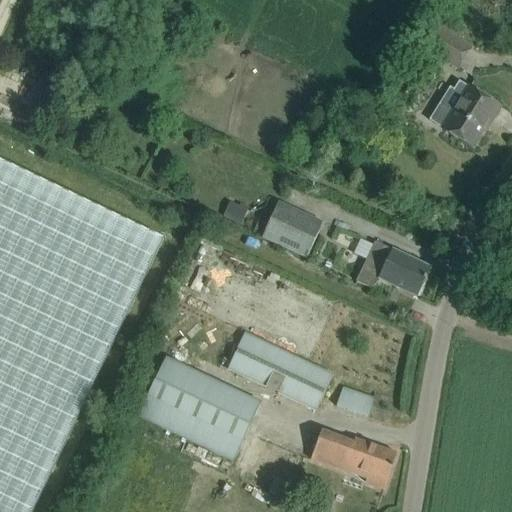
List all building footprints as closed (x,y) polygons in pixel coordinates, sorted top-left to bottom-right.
[(0,0),(0,511),(32,511),(163,240),(0,161),(0,0)] [(423,47),(457,68),(470,48),(436,27),(423,47)] [(500,107),(483,97),(469,87),(442,130),(471,148),(483,128),(482,128),(488,118),(492,120),(500,107)] [(278,203),(262,240),(307,260),(323,223),(278,203)] [(374,242),(357,283),(375,291),(380,280),(416,297),(423,281),(425,281),(426,278),(425,278),(429,268),(374,242)] [(227,371),(315,412),(333,375),(246,334),(227,371)] [(359,369),(380,376),(385,363),(363,356),(359,369)] [(138,418),(233,462),(260,403),(165,359),(138,418)] [(351,399),(375,409),(383,391),(359,381),(351,399)] [(396,455),(355,440),(353,444),(321,432),(310,460),(366,480),(365,484),(383,490),(396,455)]
